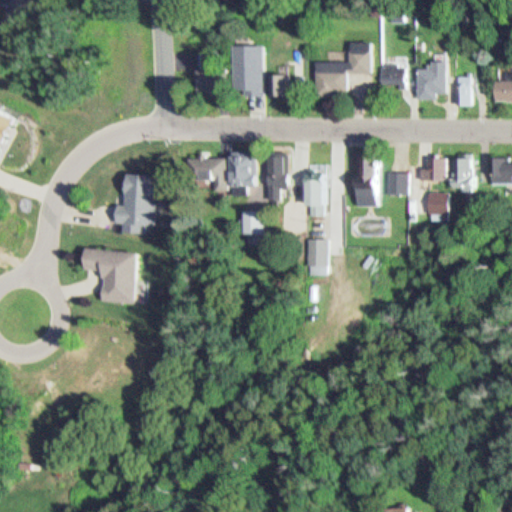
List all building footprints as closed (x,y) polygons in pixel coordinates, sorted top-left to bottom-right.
[(315,56),(345,56),(345,38),(366,38),(366,83),(344,82),(344,89),(314,88),(315,56)] [(234,39),(234,87),(263,86),(263,39),(234,39)] [(200,45),(199,59),(212,59),(212,45),(200,45)] [(236,66),(225,66),(225,51),(206,51),(206,95),(236,95),(236,66)] [(426,56),(426,63),(414,63),(415,93),(442,92),(441,55),(426,56)] [(377,59),(377,81),(400,82),(400,60),(377,59)] [(271,69),(272,93),(289,93),(289,69),(271,69)] [(453,72),(453,102),(469,102),(469,72),(453,72)] [(511,72),(511,79),(500,79),(500,98),(511,98),(511,72)] [(478,105),(478,75),(462,75),(462,105),(478,105)] [(0,143),(18,112),(0,102),(0,143)] [(264,146),(265,194),(281,194),(281,183),(287,183),(286,146),(264,146)] [(356,147),(357,198),(377,198),(377,147),(356,147)] [(186,148),(186,186),(228,186),(228,181),(255,181),(255,148),(186,148)] [(418,160),(426,161),(426,152),(445,152),(445,175),(418,174),(418,160)] [(452,153),(451,184),(473,184),(473,165),(469,165),(469,153),(452,153)] [(497,156),(511,156),(511,160),(511,183),(497,183),(497,156)] [(436,167),(428,167),(428,179),(455,179),(455,157),(436,157),(436,167)] [(462,188),(483,188),(483,157),(462,157),(462,188)] [(387,165),(387,187),(406,187),(406,165),(387,165)] [(129,167),(126,196),(120,196),(118,215),(122,215),(121,225),(147,228),(148,218),(154,219),(159,170),(129,167)] [(306,167),(305,202),(324,202),(325,167),(306,167)] [(415,193),(415,172),(393,172),(393,193),(415,193)] [(428,186),(428,215),(447,214),(447,186),(428,186)] [(241,205),(241,235),(262,235),(262,205),(241,205)] [(308,231),(308,269),(326,269),(327,232),(308,231)] [(85,240),(136,245),(131,295),(102,292),(104,266),(82,263),(85,240)] [(376,511),(376,503),(407,502),(407,511),(376,511)]
